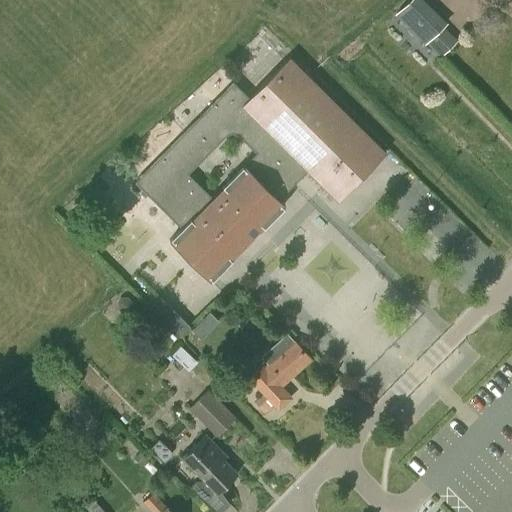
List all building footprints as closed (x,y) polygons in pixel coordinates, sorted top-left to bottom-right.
[(440,56),(456,40),(442,26),(445,22),(422,0),(407,0),(394,13),(424,44),(426,42),(440,56)] [(296,181),(306,170),(337,201),(385,152),(330,97),(327,95),(288,56),(284,61),(248,97),(233,81),(183,132),(134,181),(180,228),(169,240),(209,280),(211,278),(213,276),(284,204),(278,199),(291,185),(296,181)] [(159,297),(148,309),(177,337),(188,325),(160,298),(159,297)] [(318,330),(325,323),(319,316),(292,341),(286,334),(262,356),(268,363),(263,367),(260,364),(247,375),(277,409),(290,397),(280,386),(329,341),(318,330)] [(215,435),(234,416),(206,388),(187,407),(215,435)] [(217,492),(236,473),(218,454),(221,451),(204,434),(182,456),(217,492)] [(163,462),(170,456),(169,450),(158,439),(148,448),(163,462)] [(17,450),(10,442),(4,448),(11,455),(17,450)] [(166,508),(152,492),(141,501),(150,511),(170,511),(167,507),(166,508)] [(88,511),(103,511),(90,496),(81,503),(88,511)]
